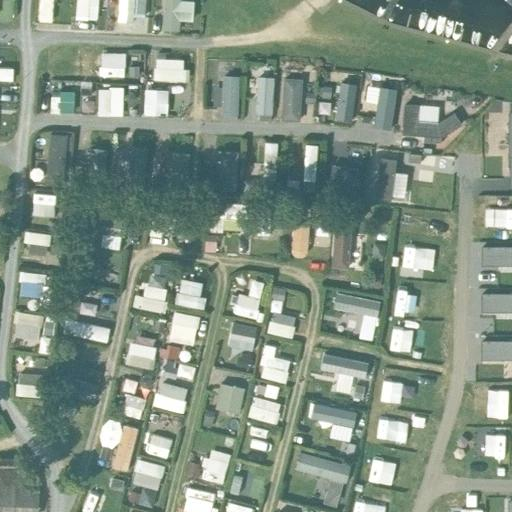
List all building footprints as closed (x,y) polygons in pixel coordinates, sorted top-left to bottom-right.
[(54,20),(54,0),(40,0),(40,20),(54,20)] [(76,0),(76,18),(98,18),(98,0),(76,0)] [(146,0),(119,0),(119,17),(146,18),(146,0)] [(194,20),(194,0),(163,0),(163,28),(182,29),(182,20),(194,20)] [(100,76),(126,77),(127,51),(101,50),(100,76)] [(50,52),(49,74),(85,75),(85,53),(50,52)] [(187,80),(188,57),(155,56),(155,79),(187,80)] [(0,65),(0,79),(15,80),(15,66),(0,65)] [(222,117),(240,118),(241,73),(224,73),(222,117)] [(257,74),(258,113),(275,113),(274,74),(257,74)] [(302,119),(303,75),(284,75),(283,118),(302,119)] [(340,80),(337,118),(353,119),(357,82),(340,80)] [(122,113),(122,88),(99,88),(98,113),(122,113)] [(52,89),(51,111),(75,111),(75,89),(52,89)] [(183,94),(158,90),(154,116),(179,119),(183,94)] [(404,101),(403,135),(445,137),(445,126),(459,127),(459,113),(422,111),(422,102),(404,101)] [(373,111),(356,110),(356,124),(391,125),(392,104),(373,104),(373,111)] [(264,179),(276,179),(277,140),(265,140),(264,179)] [(316,179),(317,143),(306,143),(305,179),(316,179)] [(222,148),(221,184),(239,184),(240,149),(222,148)] [(370,151),(365,179),(376,181),(381,153),(370,151)] [(188,173),(189,154),(175,153),(174,172),(188,173)] [(244,226),(243,201),(213,202),(214,227),(244,226)] [(423,233),(426,212),(406,209),(402,230),(423,233)] [(124,238),(125,222),(89,216),(81,271),(98,273),(101,248),(107,249),(109,236),(124,238)] [(292,252),(309,253),(310,219),(293,218),(292,252)] [(331,266),(350,268),(355,225),(336,223),(331,266)] [(511,245),(482,246),(482,265),(511,264),(511,245)] [(420,274),(420,247),(400,246),(399,274),(420,274)] [(135,292),(133,306),(166,311),(170,287),(164,286),(168,264),(152,262),(147,294),(135,292)] [(42,295),(42,271),(21,270),(20,295),(42,295)] [(261,298),(265,280),(252,277),(248,295),(261,298)] [(206,306),(210,284),(182,279),(177,300),(206,306)] [(266,330),(293,337),(298,315),(281,311),(287,288),(276,286),(266,330)] [(417,312),(418,290),(394,289),(393,311),(417,312)] [(337,290),(331,318),(374,327),(380,299),(337,290)] [(511,292),(482,293),(482,312),(511,311),(511,292)] [(236,315),(258,317),(260,298),(239,296),(236,315)] [(83,298),(80,312),(96,315),(99,301),(83,298)] [(168,338),(194,344),(201,314),(175,308),(168,338)] [(40,337),(43,313),(17,309),(13,333),(40,337)] [(67,316),(63,331),(107,342),(111,327),(67,316)] [(253,349),(258,325),(233,320),(228,344),(253,349)] [(415,351),(416,328),(391,326),(389,349),(415,351)] [(127,362),(152,366),(156,341),(130,338),(127,362)] [(511,339),(481,340),(481,359),(511,358),(511,339)] [(275,354),(277,345),(267,342),(258,375),(285,382),(291,358),(275,354)] [(18,368),(17,394),(41,395),(42,369),(18,368)] [(69,394),(96,400),(100,384),(73,377),(69,394)] [(381,399),(400,402),(403,380),(384,377),(381,399)] [(183,410),(188,386),(162,380),(157,404),(183,410)] [(258,380),(248,415),(276,423),(282,401),(276,400),(280,386),(258,380)] [(221,381),(216,407),(240,412),(245,385),(221,381)] [(128,391),(122,412),(141,417),(147,397),(128,391)] [(373,436),(392,438),(394,419),(374,417),(373,436)] [(129,471),(140,426),(123,422),(113,467),(129,471)] [(318,422),(315,444),(338,447),(341,425),(318,422)] [(153,431),(147,451),(168,458),(174,437),(153,431)] [(186,475),(225,482),(230,451),(208,447),(205,463),(189,460),(186,475)] [(345,505),(353,460),(299,450),(295,468),(330,474),(325,501),(345,505)] [(362,472),(383,478),(389,457),(368,452),(362,472)] [(157,489),(163,462),(139,457),(133,484),(157,489)] [(0,470),(0,511),(38,511),(39,471),(0,470)] [(108,476),(99,511),(115,511),(124,480),(108,476)] [(187,511),(200,511),(201,509),(218,511),(220,489),(189,487),(187,511)] [(355,493),(352,511),(384,511),(387,498),(355,493)] [(226,511),(245,511),(247,507),(230,502),(226,511)]
